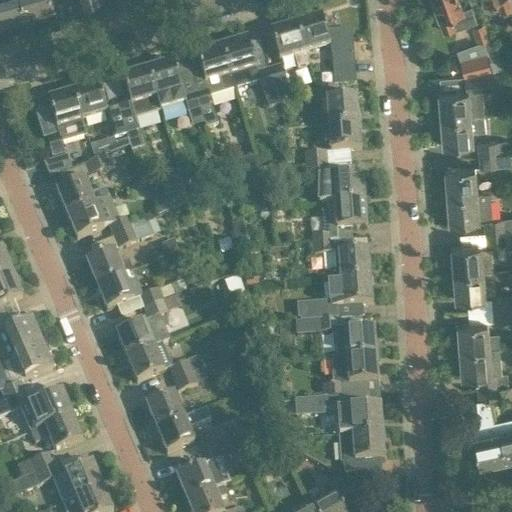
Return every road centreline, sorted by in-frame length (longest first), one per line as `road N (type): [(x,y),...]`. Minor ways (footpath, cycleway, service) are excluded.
road 1 (residential): [(425,511),(387,0)]
road 2 (residential): [(154,511),(0,149)]
road 3 (residential): [(0,67),(216,0)]
